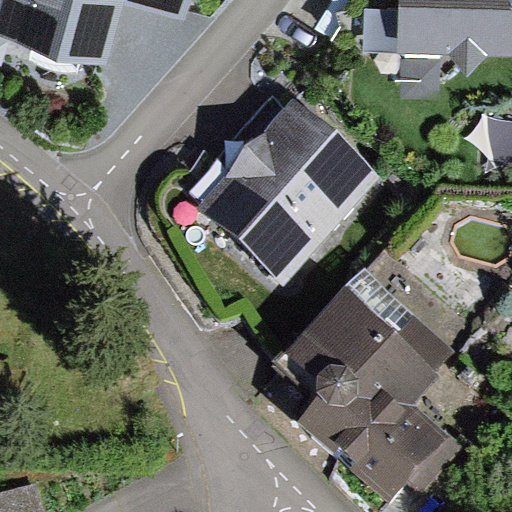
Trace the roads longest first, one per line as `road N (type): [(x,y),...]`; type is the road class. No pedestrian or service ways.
road 1 (residential): [(76,207),(147,292),(229,416),(298,490)]
road 2 (residential): [(76,207),(261,0)]
